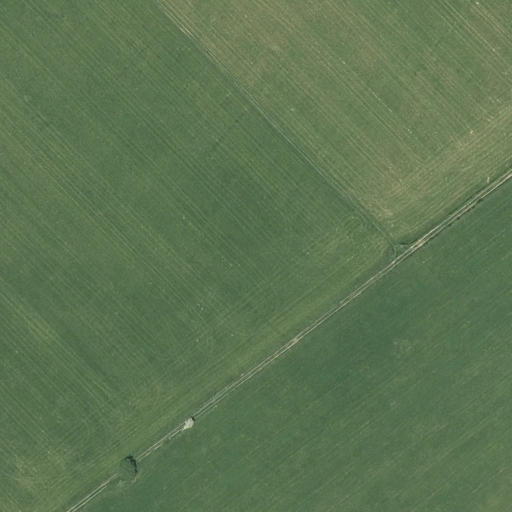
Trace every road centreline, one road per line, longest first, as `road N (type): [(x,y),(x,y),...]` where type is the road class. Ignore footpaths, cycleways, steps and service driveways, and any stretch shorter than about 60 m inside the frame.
road 1 (track): [(511,172),(74,511)]
road 2 (track): [(402,257),(154,0)]
